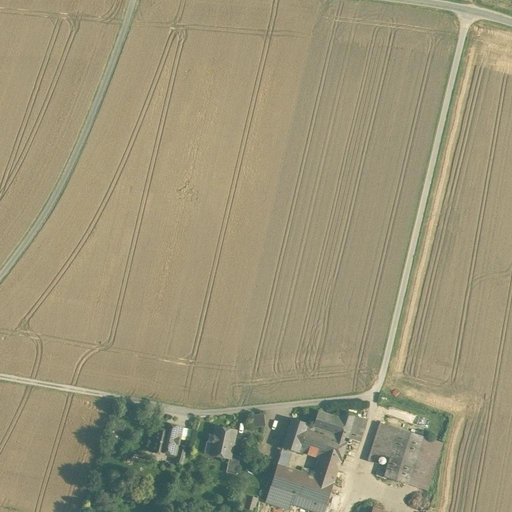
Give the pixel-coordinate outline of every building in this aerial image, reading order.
[(340,418),(318,411),(313,426),(335,433),(339,420),(340,418)] [(355,415),(342,411),(340,418),(339,420),(352,424),(355,415)] [(254,426),(265,426),(264,413),(253,414),(254,426)] [(367,419),(355,415),(352,424),(348,438),(351,439),(360,442),(367,419)] [(307,423),(292,418),(283,447),(298,452),(299,451),(307,424),(307,423)] [(352,424),(339,420),(335,433),(348,438),(352,424)] [(182,427),(165,423),(164,430),(157,428),(152,452),(176,457),(179,445),(178,445),(182,427)] [(399,428),(380,423),(368,461),(377,464),(380,455),(389,458),(399,428)] [(313,426),(307,424),(299,451),(319,458),(340,465),(348,438),(335,433),(313,426)] [(236,431),(216,426),(214,435),(209,434),(208,442),(213,443),(210,454),(229,458),(230,459),(231,455),(236,431)] [(423,436),(399,428),(389,458),(384,476),(408,484),(423,436)] [(188,448),(179,445),(176,457),(175,462),(183,464),(188,448)] [(281,451),(277,464),(286,467),(291,454),(281,451)] [(240,457),(231,455),(230,459),(229,458),(226,472),(236,474),(240,457)] [(340,465),(319,458),(317,464),(338,471),(340,465)] [(286,467),(277,464),(270,486),(294,494),(311,500),(327,505),(334,482),(313,476),(286,467)] [(338,471),(317,464),(313,476),(334,482),(338,471)] [(294,494),(270,486),(265,502),(289,510),(291,504),(294,494)] [(243,494),(238,507),(242,508),(244,508),(248,496),(243,494)] [(311,500),(294,494),(291,504),(308,509),(311,500)] [(248,496),(244,508),(253,511),(257,499),(248,496)] [(324,511),(327,505),(311,500),(308,509),(317,511),(324,511)]
